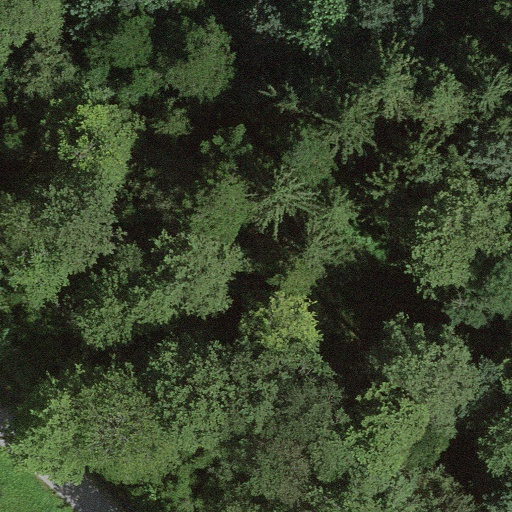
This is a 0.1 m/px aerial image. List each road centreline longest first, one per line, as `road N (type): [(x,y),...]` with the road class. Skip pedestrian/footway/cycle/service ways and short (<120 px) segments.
road 1 (track): [(415,0),(511,227)]
road 2 (track): [(0,432),(91,511)]
